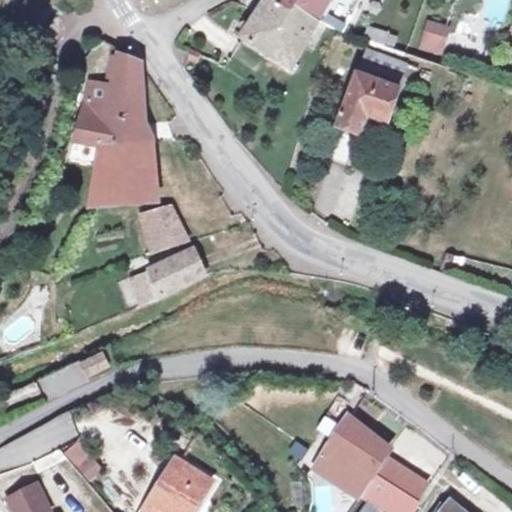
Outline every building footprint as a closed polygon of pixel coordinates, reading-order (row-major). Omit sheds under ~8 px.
[(320,19),(278,0),(268,0),(245,39),(293,68),(320,19)] [(340,27),(345,30),(359,0),(278,0),(320,19),(340,27)] [(424,20),(416,49),(439,56),(447,27),(424,20)] [(370,25),(366,37),(370,38),(386,44),(390,32),(370,25)] [(386,125),(395,83),(386,81),(390,56),(351,48),(335,129),(364,135),(367,121),(386,125)] [(100,148),(149,146),(141,62),(118,57),(112,87),(90,83),(73,141),(100,148)] [(364,135),(384,138),(386,125),(367,121),(364,135)] [(335,167),(352,170),(357,134),(340,131),(335,167)] [(100,148),(96,205),(153,193),(149,146),(100,148)] [(314,212),(346,220),(357,174),(325,167),(314,212)] [(142,256),(185,242),(166,200),(135,209),(142,256)] [(198,279),(203,279),(190,250),(147,268),(157,295),(198,279)] [(109,364),(103,349),(78,359),(85,375),(109,364)] [(34,381),(43,401),(82,383),(72,363),(34,381)] [(394,444),(345,410),(306,466),(355,500),(394,444)] [(65,415),(0,445),(0,468),(74,434),(65,415)] [(81,438),(64,450),(85,480),(102,469),(81,438)] [(411,511),(430,484),(389,457),(362,497),(384,511),(411,511)] [(199,511),(220,484),(191,462),(154,511),(199,511)] [(38,480),(12,495),(21,511),(43,511),(53,507),(38,480)] [(464,511),(453,503),(448,509),(443,505),(438,511),(464,511)]
